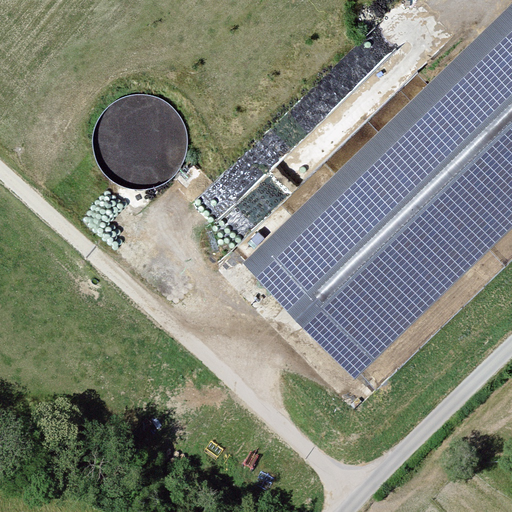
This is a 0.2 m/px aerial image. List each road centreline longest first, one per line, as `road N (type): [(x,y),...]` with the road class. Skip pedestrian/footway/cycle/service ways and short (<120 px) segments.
road 1 (track): [(353,496),(0,169)]
road 2 (unclassified): [(341,511),(511,345)]
